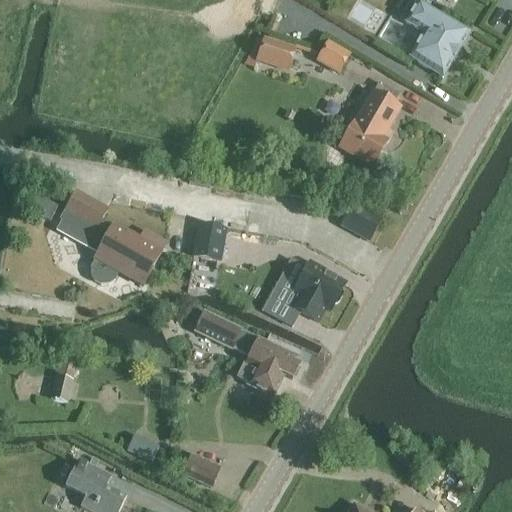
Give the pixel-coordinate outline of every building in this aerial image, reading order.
[(424,0),(421,6),(418,4),(405,26),(424,37),(410,60),(443,80),(469,35),(428,10),(434,1),(437,3),(438,0),(424,0)] [(288,74),(296,52),(296,51),(263,41),(256,64),(288,74)] [(327,44),(320,56),(316,64),(339,78),(351,57),(327,44)] [(341,150),(354,157),(372,168),(386,144),(381,141),(399,110),(394,106),(400,96),(379,84),(346,140),(341,150)] [(75,194),(59,222),(103,248),(95,263),(96,263),(91,272),(91,279),(95,286),(101,289),(108,289),(115,286),(120,277),(143,290),(163,255),(156,251),(161,244),(143,234),(139,242),(113,227),(112,229),(101,223),(107,212),(75,194)] [(381,222),(353,206),(341,227),(369,243),(381,222)] [(224,232),(199,227),(193,258),(219,263),(224,232)] [(318,270),(309,265),(294,293),(300,296),(293,310),(318,324),(325,310),(331,313),(335,306),(339,305),(343,297),(342,293),(345,286),(318,271),(318,270)] [(189,294),(215,295),(216,286),(190,284),(189,294)] [(292,381),(300,363),(256,341),(255,342),(220,326),(221,324),(205,316),(196,334),(213,342),(248,360),(246,365),(244,364),(236,381),(247,386),(246,387),(273,400),(283,377),(292,381)] [(66,406),(72,382),(73,383),(77,363),(61,360),(57,379),(56,379),(51,402),(66,406)] [(161,448),(146,440),(137,457),(152,465),(161,448)] [(90,458),(86,466),(78,462),(64,490),(85,500),(80,510),(84,511),(120,511),(126,500),(106,490),(111,478),(93,469),(97,461),(90,458)] [(211,489),(220,471),(193,458),(184,477),(211,489)]
